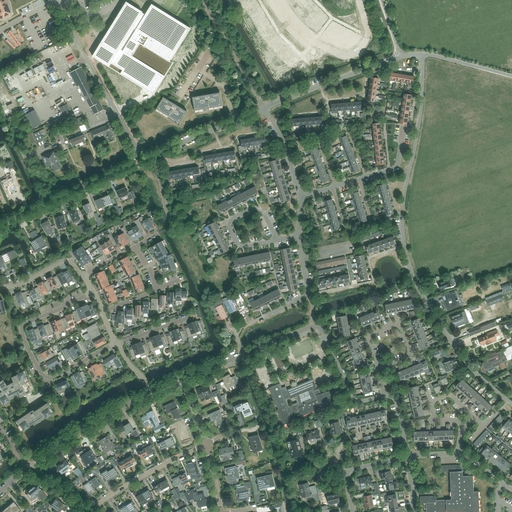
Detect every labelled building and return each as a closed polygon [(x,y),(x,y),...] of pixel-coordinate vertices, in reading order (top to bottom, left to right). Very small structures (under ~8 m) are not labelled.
[(0,0),(0,19),(2,19),(10,14),(8,3),(5,0),(0,0)] [(256,0),(255,0),(248,4),(251,9),(259,4),(256,0)] [(311,1),(305,7),(309,11),(315,5),(311,1)] [(99,46),(92,57),(102,63),(103,63),(153,94),(173,63),(170,61),(190,28),(152,4),(146,14),(145,15),(142,13),(143,12),(139,10),(126,2),(124,6),(115,20),(103,39),(99,46)] [(259,4),(251,9),(254,13),(261,9),(259,4)] [(315,5),(309,11),(312,15),(319,8),(315,5)] [(319,8),(312,15),(316,19),(323,12),(319,8)] [(261,9),(254,13),(256,18),(264,14),(261,9)] [(323,12),(316,19),(320,23),(322,21),(324,19),(326,17),(327,16),(323,12)] [(264,14),(256,18),(259,23),(267,18),(264,14)] [(267,18),(259,23),(262,27),(270,23),(267,18)] [(270,23),(262,27),(265,32),(267,31),(270,29),(272,28),(270,23)] [(332,28),(330,30),(335,33),(340,25),(335,23),(334,23),(333,25),(332,28)] [(340,25),(335,33),(340,36),(344,28),(340,25)] [(344,28),(340,36),(345,38),(349,30),(344,28)] [(349,30),(345,38),(350,41),(354,33),(349,30)] [(354,33),(350,41),(355,43),(356,41),(357,38),(359,36),(359,35),(354,33)] [(273,40),(271,42),(275,46),(281,40),(277,36),(275,38),(273,40)] [(281,40),(275,46),(279,50),(285,44),(281,40)] [(285,44),(279,50),(282,54),(289,47),(285,44)] [(289,47),(282,54),(286,58),(293,51),(289,47)] [(293,51),(286,58),(290,61),(296,55),(293,51)] [(296,55),(290,61),(294,65),(296,63),(298,61),(300,59),(296,55)] [(89,105),(93,113),(95,115),(99,113),(99,112),(103,110),(81,67),(70,73),(77,87),(79,86),(89,105)] [(220,93),(192,97),(195,111),(199,110),(199,112),(204,111),(203,111),(203,109),(208,108),(209,110),(208,110),(208,111),(209,110),(209,108),(214,107),(214,109),(214,110),(219,109),(219,108),(218,108),(218,107),(222,106),(220,93)] [(187,112),(163,97),(156,109),(157,109),(158,110),(160,111),(159,112),(158,113),(163,115),(164,113),(168,116),(167,117),(167,118),(168,118),(168,116),(173,119),(172,120),(171,121),(176,123),(177,121),(180,123),(180,124),(187,112)] [(7,106),(10,112),(15,110),(12,103),(7,106)] [(59,108),(64,116),(71,112),(67,104),(59,108)] [(42,124),(35,110),(24,115),(32,129),(42,124)] [(77,119),(79,125),(85,123),(82,117),(77,119)] [(49,123),(51,130),(66,125),(64,118),(49,123)] [(89,132),(93,140),(106,135),(109,143),(115,140),(113,134),(116,132),(114,128),(112,129),(109,123),(107,124),(107,125),(89,132)] [(44,129),(34,134),(39,146),(45,144),(42,138),(45,137),(44,136),(46,135),(44,129)] [(75,135),(76,137),(79,144),(86,141),(84,137),(86,136),(84,132),(75,135)] [(27,135),(31,144),(36,142),(31,133),(27,135)] [(79,144),(76,137),(74,138),(73,136),(67,138),(69,143),(71,142),(72,146),(79,144)] [(341,144),(349,141),(346,136),(339,138),(341,144)] [(344,150),(351,147),(349,141),(341,144),(344,150)] [(309,149),(311,155),(318,152),(316,146),(309,149)] [(344,156),(346,155),(353,153),(351,147),(344,150),(342,151),(343,152),(344,156)] [(54,150),(42,156),(46,167),(52,165),(54,171),(61,168),(58,162),(59,162),(54,150)] [(311,155),(313,160),(321,158),(318,152),(311,155)] [(347,158),(348,161),(355,158),(353,153),(346,155),(344,156),(345,158),(347,158)] [(313,160),(316,166),(323,163),(321,158),(313,160)] [(349,163),(350,167),(357,164),(355,158),(348,161),(346,162),(347,164),(349,163)] [(6,163),(8,169),(9,170),(14,167),(11,161),(10,161),(10,160),(6,161),(7,163),(6,163)] [(315,171),(316,172),(318,172),(325,169),(323,163),(316,166),(314,167),(315,171)] [(357,164),(350,167),(349,167),(350,169),(351,169),(352,173),(360,170),(357,164)] [(319,174),(320,177),(327,175),(325,169),(318,172),(316,172),(317,174),(319,174)] [(327,175),(320,177),(318,178),(319,180),(321,179),(322,183),(329,180),(327,175)] [(6,186),(10,195),(17,192),(13,183),(10,184),(8,180),(4,182),(6,186)] [(255,186),(250,189),(254,197),(259,195),(255,186)] [(117,191),(119,198),(127,195),(129,200),(137,197),(134,190),(128,192),(126,187),(117,191)] [(250,189),(246,191),(250,199),(254,197),(250,189)] [(246,191),(241,193),(245,202),(250,199),(246,191)] [(351,194),(353,200),(360,197),(359,192),(351,194)] [(235,193),(230,196),(231,198),(236,206),(240,204),(236,196),(235,193)] [(241,193),(236,196),(240,204),(245,202),(241,193)] [(109,195),(102,198),(105,207),(112,204),(109,195)] [(105,207),(102,198),(95,201),(99,210),(105,207)] [(221,200),(222,203),(226,211),(231,209),(227,201),(226,201),(224,198),(221,200)] [(231,198),(227,201),(231,209),(236,206),(231,198)] [(325,204),(326,207),(334,205),(332,199),(325,201),(323,202),(323,204),(325,204)] [(87,214),(88,216),(91,215),(91,214),(94,213),(90,203),(84,206),(87,214)] [(226,211),(222,203),(217,205),(221,214),(226,211)] [(392,207),(385,209),(383,210),(383,212),(385,212),(386,215),(394,213),(392,207)] [(72,219),(74,222),(81,220),(76,209),(69,212),(71,215),(70,216),(71,219),(72,219)] [(328,219),(330,219),(337,217),(335,211),(328,213),(326,214),(328,219)] [(365,215),(358,217),(360,223),(367,221),(365,215)] [(66,227),(63,216),(55,218),(58,229),(66,227)] [(154,228),(152,225),(155,224),(152,219),(150,221),(149,218),(144,221),(142,216),(139,218),(145,229),(147,228),(149,231),(154,228)] [(136,225),(132,227),(138,238),(143,235),(141,232),(143,231),(137,220),(134,221),(136,225)] [(41,225),(48,236),(53,233),(51,228),(52,227),(48,221),(41,225)] [(207,226),(210,231),(218,226),(215,222),(207,226)] [(339,223),(331,225),(330,225),(331,231),(340,229),(339,223)] [(210,231),(212,235),(220,231),(218,226),(210,231)] [(123,233),(119,236),(124,246),(129,243),(127,240),(130,238),(124,227),(121,229),(123,233)] [(138,238),(132,227),(127,230),(133,241),(138,238)] [(212,235),(214,240),(222,236),(220,231),(212,235)] [(109,240),(105,242),(110,252),(115,250),(114,246),(116,245),(110,234),(107,235),(109,240)] [(124,246),(119,236),(114,238),(119,248),(124,246)] [(214,240),(217,245),(225,241),(222,236),(214,240)] [(393,236),(388,238),(390,246),(396,244),(393,236)] [(42,237),(36,240),(41,247),(42,249),(47,246),(46,244),(42,237)] [(388,238),(382,240),(385,248),(390,246),(388,238)] [(41,247),(36,240),(31,243),(33,246),(32,247),(35,253),(37,251),(41,249),(42,249),(41,247)] [(382,240),(376,242),(379,250),(385,248),(382,240)] [(150,248),(155,258),(156,259),(158,258),(160,261),(159,261),(164,274),(177,268),(172,256),(171,254),(168,256),(167,253),(168,253),(162,241),(150,248)] [(217,245),(219,249),(227,245),(225,241),(217,245)] [(110,252),(105,242),(100,245),(106,255),(110,252)] [(376,242),(371,244),(374,252),(379,250),(376,242)] [(374,252),(371,244),(365,246),(368,254),(374,252)] [(227,245),(219,249),(221,254),(229,250),(227,245)] [(73,253),(76,257),(85,251),(82,246),(73,253)] [(13,250),(7,253),(10,260),(16,257),(13,250)] [(76,257),(79,262),(88,255),(85,251),(76,257)] [(7,253),(1,256),(4,263),(4,262),(10,260),(7,253)] [(88,255),(79,262),(83,267),(83,266),(92,260),(88,255)] [(4,269),(7,276),(10,275),(4,262),(4,263),(1,256),(0,256),(0,268),(2,267),(4,269)] [(119,261),(121,266),(130,261),(128,257),(119,261)] [(23,258),(19,260),(23,268),(27,266),(23,258)] [(121,266),(124,271),(133,266),(130,261),(121,266)] [(133,266),(124,271),(127,276),(129,275),(130,278),(136,275),(135,271),(136,271),(133,266)] [(57,275),(63,285),(67,282),(68,284),(73,281),(67,271),(63,273),(62,272),(57,275)] [(95,274),(97,280),(106,276),(104,271),(95,274)] [(130,278),(132,283),(141,280),(139,274),(136,275),(130,278)] [(47,279),(48,281),(53,290),(54,290),(53,289),(57,287),(58,288),(63,285),(57,275),(53,278),(52,276),(47,279)] [(97,280),(99,285),(108,281),(106,276),(97,280)] [(447,281),(444,282),(445,285),(446,288),(450,286),(453,285),(455,284),(453,279),(451,280),(447,281)] [(132,283),(134,288),(143,285),(141,280),(132,283)] [(37,284),(39,287),(44,296),(43,294),(48,292),(48,293),(53,290),(48,281),(43,283),(43,282),(37,284)] [(101,290),(103,289),(102,289),(110,286),(108,281),(99,285),(101,290)] [(102,289),(103,289),(104,294),(114,290),(112,285),(110,286),(102,289)] [(143,285),(134,288),(136,294),(145,290),(143,285)] [(44,296),(39,287),(34,289),(34,288),(29,291),(34,300),(39,298),(39,299),(44,296)] [(176,293),(174,292),(173,304),(173,305),(181,306),(181,300),(187,301),(187,292),(182,291),(182,289),(176,289),(176,293)] [(278,289),(273,291),(277,300),(282,297),(278,289)] [(104,294),(106,299),(116,295),(114,290),(104,294)] [(273,291),(269,294),(273,302),(277,300),(273,291)] [(444,296),(442,297),(444,301),(448,310),(459,305),(462,304),(457,291),(454,292),(444,296)] [(27,297),(25,292),(22,293),(21,292),(16,294),(16,295),(13,296),(16,306),(20,305),(20,303),(24,302),(25,303),(28,302),(29,302),(31,302),(30,296),(27,297)] [(168,296),(165,296),(165,307),(165,308),(168,308),(168,303),(173,304),(174,292),(168,292),(168,296)] [(269,294),(264,296),(268,304),(273,302),(269,294)] [(501,294),(493,297),(495,303),(504,300),(501,294)] [(116,295),(106,299),(108,304),(118,301),(116,295)] [(160,299),(157,299),(157,310),(156,312),(160,312),(160,307),(165,307),(165,296),(160,295),(160,299)] [(264,296),(259,298),(263,307),(268,304),(264,296)] [(259,298),(255,301),(259,309),(263,307),(259,298)] [(151,302),(149,302),(149,313),(148,313),(148,315),(152,315),(152,310),(157,310),(157,299),(151,299),(151,302)] [(259,309),(255,301),(250,303),(254,311),(259,309)] [(143,305),(141,305),(141,316),(140,316),(140,318),(141,319),(142,322),(143,322),(143,313),(148,313),(149,313),(149,302),(143,302),(143,305)] [(87,305),(82,307),(86,317),(91,316),(91,317),(97,315),(93,304),(88,306),(87,305)] [(135,309),(133,308),(132,320),(132,321),(133,324),(135,323),(135,316),(140,316),(141,316),(141,305),(135,305),(135,309)] [(86,317),(82,307),(77,309),(77,310),(72,312),(76,323),(82,320),(81,319),(86,317)] [(124,323),(124,325),(125,326),(126,328),(127,327),(127,319),(132,320),(133,308),(127,308),(127,312),(124,312),(124,323)] [(378,310),(373,312),(377,321),(381,319),(378,310)] [(119,323),(124,323),(124,312),(119,311),(119,315),(116,315),(115,315),(112,315),(112,321),(116,321),(116,328),(119,328),(119,323)] [(373,312),(368,314),(372,323),(377,321),(373,312)] [(461,313),(450,317),(453,324),(456,323),(457,327),(469,322),(465,312),(461,313)] [(66,317),(61,319),(65,330),(70,328),(70,326),(75,325),(71,314),(65,316),(66,317)] [(368,314),(364,316),(367,325),(372,323),(368,314)] [(367,325),(364,316),(359,318),(363,327),(367,325)] [(409,322),(411,327),(420,323),(418,318),(409,322)] [(65,330),(61,319),(56,321),(56,320),(50,322),(54,333),(59,331),(60,332),(65,330)] [(192,322),(196,333),(200,331),(201,332),(205,331),(201,321),(197,322),(197,321),(192,322)] [(192,322),(191,323),(191,322),(188,323),(188,324),(187,324),(189,327),(185,329),(188,339),(197,335),(196,333),(192,322)] [(87,334),(90,339),(100,333),(97,329),(99,328),(96,323),(86,328),(88,333),(87,334)] [(411,327),(413,331),(422,328),(420,323),(411,327)] [(38,327),(38,328),(44,341),(44,342),(43,338),(42,337),(47,335),(47,337),(53,334),(49,324),(44,326),(43,325),(38,327)] [(480,326),(468,331),(470,335),(482,331),(480,326)] [(44,341),(38,328),(34,330),(33,329),(28,331),(33,344),(33,343),(38,343),(39,343),(41,343),(44,341)] [(174,329),(175,330),(174,330),(177,340),(182,339),(183,342),(187,340),(183,330),(180,332),(179,328),(178,329),(178,328),(174,329)] [(413,331),(415,336),(424,332),(422,328),(413,331)] [(177,340),(174,330),(173,330),(172,329),(169,331),(170,332),(169,332),(170,335),(166,336),(170,346),(174,345),(173,342),(177,340)] [(487,335),(478,339),(481,345),(486,343),(486,345),(492,343),(491,341),(496,339),(495,337),(499,336),(497,330),(493,331),(487,334),(487,335)] [(415,336),(417,341),(426,337),(424,332),(415,336)] [(100,333),(90,339),(93,344),(94,343),(97,348),(107,342),(104,337),(102,338),(100,333)] [(155,336),(159,346),(163,345),(164,348),(168,346),(164,336),(161,337),(159,334),(158,333),(155,335),(156,336),(155,336)] [(155,336),(154,336),(153,335),(150,337),(150,338),(151,341),(147,342),(151,352),(160,349),(159,346),(155,336)] [(417,341),(419,345),(428,341),(426,337),(417,341)] [(346,342),(348,346),(358,343),(356,338),(346,342)] [(77,344),(72,347),(78,357),(83,354),(82,353),(87,350),(81,340),(76,343),(77,344)] [(428,341),(419,345),(421,350),(430,346),(428,341)] [(136,344),(140,354),(141,357),(149,354),(146,344),(142,345),(141,342),(136,344)] [(348,346),(350,351),(359,347),(358,343),(348,346)] [(136,356),(140,354),(136,344),(131,345),(133,349),(129,350),(132,360),(137,358),(136,356)] [(487,360),(484,362),(479,365),(483,372),(488,370),(488,369),(494,366),(499,364),(500,364),(499,363),(503,361),(511,356),(511,346),(496,353),(486,357),(487,360)] [(78,357),(72,347),(68,349),(67,348),(62,351),(67,361),(72,358),(73,359),(78,357)] [(350,351),(352,356),(361,352),(359,347),(350,351)] [(44,359),(46,363),(56,358),(53,353),(52,353),(50,349),(40,354),(43,359),(44,359)] [(432,352),(435,360),(441,357),(437,350),(432,352)] [(352,356),(354,360),(363,356),(361,352),(352,356)] [(106,359),(103,361),(109,370),(116,365),(118,367),(121,365),(114,354),(111,356),(110,355),(106,358),(106,359)] [(281,354),(273,357),(277,367),(285,364),(284,363),(280,354),(281,354)] [(354,360),(356,365),(365,361),(363,356),(354,360)] [(56,358),(46,363),(49,368),(50,368),(53,372),(63,367),(60,362),(59,362),(56,358)] [(455,359),(443,364),(446,372),(454,369),(452,366),(457,364),(455,359)] [(365,361),(356,365),(358,370),(367,366),(365,361)] [(425,361),(421,363),(424,372),(429,370),(425,361)] [(421,363),(416,365),(420,374),(424,372),(421,363)] [(88,368),(93,379),(97,377),(96,376),(100,374),(101,376),(105,374),(101,364),(97,365),(97,364),(91,366),(92,367),(88,368)] [(416,365),(411,367),(415,376),(420,374),(416,365)] [(411,367),(407,369),(410,378),(415,376),(411,367)] [(407,369),(402,371),(406,379),(410,378),(407,369)] [(19,398),(29,393),(34,391),(25,371),(22,372),(16,374),(17,374),(10,377),(12,382),(6,385),(1,378),(0,378),(0,399),(3,404),(8,400),(14,397),(13,396),(16,395),(15,393),(17,392),(19,398)] [(74,376),(71,378),(72,379),(73,381),(77,387),(77,388),(77,387),(78,388),(85,384),(84,383),(88,381),(86,378),(85,376),(83,371),(79,373),(79,372),(74,375),(74,376)] [(406,379),(402,371),(397,372),(401,381),(406,379)] [(222,378),(228,389),(229,391),(240,385),(235,376),(231,378),(229,374),(222,378)] [(448,383),(446,379),(445,375),(439,378),(442,385),(448,383)] [(313,379),(287,390),(286,388),(282,390),(280,384),(269,388),(278,410),(277,410),(283,424),(291,421),(289,416),(299,412),(301,417),(332,404),(332,403),(335,402),(331,391),(320,395),(318,390),(312,392),(312,390),(316,388),(316,389),(313,379)] [(459,390),(466,383),(462,379),(455,386),(459,390)] [(55,385),(59,394),(67,391),(68,394),(72,393),(67,380),(64,382),(63,380),(58,383),(58,384),(55,385)] [(438,383),(433,385),(436,393),(441,391),(438,383)] [(463,393),(469,386),(466,383),(459,390),(463,393)] [(201,399),(204,397),(206,400),(211,398),(209,396),(212,395),(208,385),(197,389),(201,399)] [(465,398),(466,397),(467,397),(473,389),(469,386),(463,393),(465,395),(463,396),(463,397),(461,400),(463,401),(465,398)] [(467,397),(470,400),(477,393),(473,389),(467,397)] [(470,400),(474,403),(480,396),(477,393),(470,400)] [(225,404),(221,396),(220,395),(216,396),(220,403),(223,401),(224,404),(225,404)] [(474,403),(478,407),(484,399),(480,396),(474,403)] [(478,407),(481,410),(488,403),(484,399),(478,407)] [(242,403),(233,407),(236,413),(242,411),(244,415),(251,412),(247,402),(245,404),(243,401),(241,402),(242,403)] [(164,406),(167,414),(171,412),(174,420),(178,418),(178,419),(181,417),(177,409),(178,408),(177,408),(176,408),(175,406),(176,406),(176,405),(176,406),(174,402),(164,406)] [(30,411),(28,413),(15,421),(19,426),(20,425),(23,430),(28,426),(32,424),(33,425),(43,418),(45,417),(45,418),(50,414),(53,412),(47,403),(34,411),(30,406),(30,407),(31,408),(29,410),(30,411)] [(488,403),(481,410),(485,413),(492,406),(488,403)] [(208,414),(209,415),(211,421),(215,420),(218,426),(224,424),(221,417),(223,416),(220,410),(208,414)] [(142,418),(145,426),(151,423),(153,427),(159,424),(153,411),(147,414),(148,415),(142,418)] [(506,430),(511,422),(508,419),(505,423),(503,421),(498,427),(501,429),(503,427),(506,430)] [(338,422),(330,424),(332,435),(341,433),(338,422)] [(120,429),(122,433),(124,432),(127,435),(131,433),(134,438),(139,435),(136,430),(134,431),(129,423),(120,429)] [(154,428),(156,433),(166,428),(164,424),(154,428)] [(318,430),(308,433),(310,442),(321,439),(318,430)] [(249,437),(253,453),(258,452),(257,451),(261,449),(263,449),(258,434),(249,437)] [(170,435),(164,438),(169,448),(172,446),(171,445),(174,443),(170,435)] [(99,441),(104,449),(103,450),(105,454),(116,447),(112,441),(111,442),(108,436),(99,441)] [(146,444),(143,445),(149,457),(153,455),(152,453),(154,451),(153,448),(152,445),(154,444),(150,436),(147,437),(150,443),(146,445),(146,444)] [(169,448),(164,438),(157,442),(161,450),(168,447),(168,448),(169,448)] [(298,439),(287,442),(290,451),(289,451),(291,458),(303,454),(298,439)] [(149,457),(143,445),(140,447),(141,448),(136,450),(137,453),(138,452),(139,455),(140,455),(142,458),(144,457),(145,459),(149,457)] [(481,453),(485,456),(491,449),(487,446),(486,448),(483,446),(479,451),(482,453),(481,453)] [(222,458),(223,461),(228,460),(228,457),(234,455),(232,447),(225,449),(225,448),(219,450),(222,458)] [(485,456),(489,460),(497,450),(493,447),(491,449),(485,456)] [(85,449),(79,453),(81,456),(80,457),(85,465),(86,464),(95,459),(96,459),(96,458),(91,450),(90,451),(87,452),(85,449)] [(236,452),(238,460),(238,462),(244,460),(242,450),(236,452)] [(489,460),(493,463),(499,455),(497,453),(498,451),(497,450),(489,460)] [(128,457),(125,459),(129,465),(130,467),(134,465),(132,463),(135,462),(133,457),(134,456),(132,453),(127,456),(128,457)] [(119,463),(120,464),(123,469),(125,467),(126,470),(130,468),(130,467),(129,465),(125,459),(124,457),(118,460),(116,455),(112,458),(116,465),(119,463)] [(493,463),(497,466),(503,458),(499,455),(493,463)] [(497,466),(501,469),(507,461),(503,458),(497,466)] [(58,468),(62,473),(62,474),(63,473),(65,475),(75,468),(71,463),(69,464),(66,461),(58,468)] [(507,461),(501,469),(503,471),(505,473),(508,471),(510,469),(508,468),(511,464),(507,461)] [(194,479),(196,482),(202,481),(199,472),(196,462),(193,463),(192,462),(186,464),(188,471),(189,471),(190,476),(191,476),(192,480),(194,479)] [(98,469),(104,465),(102,463),(94,468),(97,475),(100,473),(98,469)] [(479,511),(478,491),(474,492),(473,476),(463,476),(462,471),(460,471),(460,465),(441,466),(441,472),(450,472),(451,500),(436,500),(436,496),(420,497),(420,503),(426,503),(426,511),(457,511),(462,511),(479,511)] [(229,481),(230,481),(230,483),(237,481),(236,479),(241,478),(238,467),(236,467),(236,466),(226,468),(229,481)] [(78,468),(73,471),(77,476),(78,476),(79,478),(80,477),(83,475),(79,470),(78,468)] [(114,468),(108,472),(112,478),(111,478),(113,480),(119,476),(114,468)] [(181,473),(178,474),(182,483),(183,485),(190,481),(184,468),(180,471),(181,473)] [(112,478),(108,472),(107,470),(104,471),(100,474),(105,482),(106,481),(106,482),(108,483),(110,481),(113,480),(111,478),(112,478)] [(384,479),(385,481),(392,480),(390,471),(380,473),(381,479),(384,479)] [(87,473),(85,474),(95,489),(98,486),(97,485),(100,483),(96,477),(92,480),(88,474),(87,473)] [(182,483),(178,474),(175,475),(175,473),(170,476),(175,486),(182,483)] [(83,475),(80,478),(79,479),(80,481),(87,491),(90,490),(91,491),(95,489),(85,474),(83,475)] [(275,486),(272,475),(257,478),(260,490),(275,486)] [(359,479),(358,479),(359,485),(361,485),(361,488),(366,487),(366,486),(372,484),(370,476),(359,479)] [(166,478),(159,481),(163,490),(170,486),(166,478)] [(392,480),(385,481),(387,490),(398,488),(396,482),(393,483),(392,480)] [(163,490),(159,481),(152,485),(156,493),(157,493),(158,495),(161,494),(159,492),(163,490)] [(250,482),(244,483),(243,483),(244,485),(241,485),(241,484),(235,485),(236,489),(235,490),(236,494),(238,493),(239,497),(237,497),(238,502),(247,500),(247,499),(246,497),(247,497),(246,496),(249,495),(248,491),(248,489),(252,488),(250,482)] [(308,484),(299,486),(302,498),(306,497),(307,499),(313,498),(313,502),(319,500),(317,493),(312,494),(310,494),(309,489),(308,487),(308,484)] [(27,492),(33,499),(35,496),(39,501),(41,499),(42,500),(47,497),(40,489),(39,490),(35,486),(27,492)] [(148,488),(141,491),(146,499),(152,496),(148,488)] [(194,502),(198,501),(199,507),(206,506),(208,505),(206,499),(204,500),(203,495),(203,493),(204,493),(198,494),(197,494),(197,492),(194,493),(194,489),(190,490),(191,493),(192,498),(194,498),(194,502)] [(188,502),(188,501),(192,498),(191,493),(190,490),(184,493),(184,495),(188,502)] [(148,503),(146,499),(141,491),(134,495),(139,503),(140,503),(141,504),(143,505),(148,503)] [(327,496),(329,505),(340,502),(338,494),(327,496)] [(387,506),(390,505),(397,504),(396,501),(397,501),(396,494),(387,496),(386,494),(381,495),(381,497),(384,497),(385,503),(386,503),(387,506)] [(372,500),(372,495),(363,497),(365,507),(374,506),(373,505),(376,504),(375,499),(372,500)] [(52,504),(50,506),(58,511),(60,511),(62,510),(64,511),(67,508),(54,498),(50,503),(52,504)] [(131,500),(125,504),(129,511),(135,511),(138,511),(136,508),(131,500)] [(181,511),(178,506),(175,500),(171,503),(172,505),(173,505),(175,509),(172,511),(181,511)] [(13,502),(6,508),(9,511),(18,511),(21,511),(13,502)] [(185,503),(178,506),(181,511),(189,511),(187,507),(188,507),(185,503)] [(285,511),(283,503),(273,505),(274,511),(279,510),(279,511),(285,511)]
